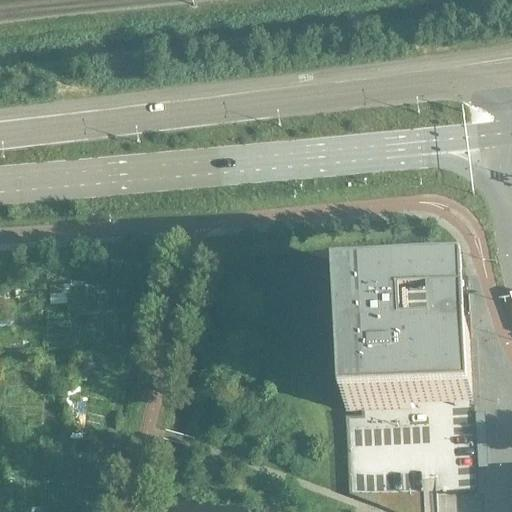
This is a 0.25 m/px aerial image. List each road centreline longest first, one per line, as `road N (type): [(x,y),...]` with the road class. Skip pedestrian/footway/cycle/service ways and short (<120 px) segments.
road 1 (secondary): [(511,75),(0,127)]
road 2 (secondary): [(0,184),(499,137)]
